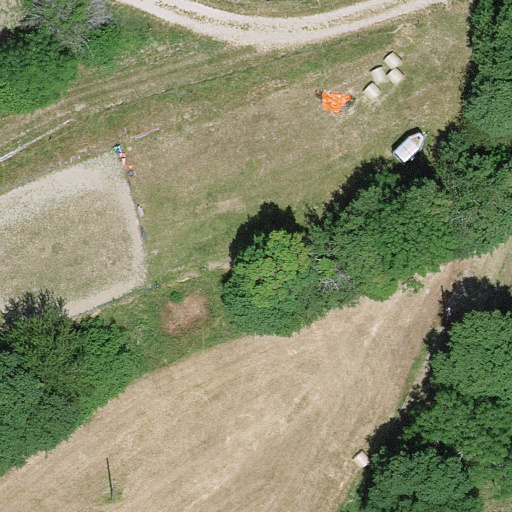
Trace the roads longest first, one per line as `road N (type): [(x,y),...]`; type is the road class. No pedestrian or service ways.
road 1 (track): [(395,511),(511,240)]
road 2 (track): [(409,0),(294,31),(241,28),(142,0)]
